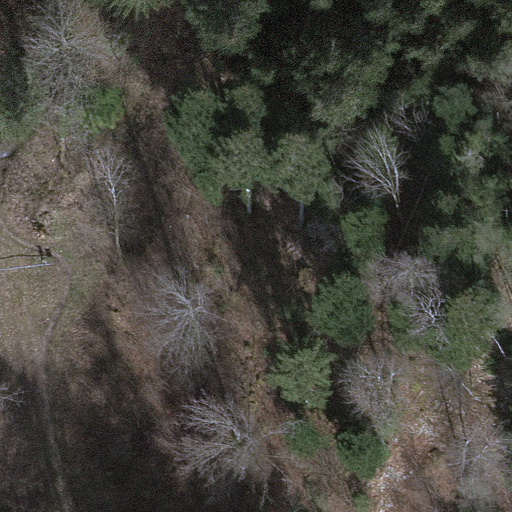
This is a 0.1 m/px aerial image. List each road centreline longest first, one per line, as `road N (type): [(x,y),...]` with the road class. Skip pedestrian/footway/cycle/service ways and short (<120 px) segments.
road 1 (track): [(0,171),(62,311),(105,511)]
road 2 (track): [(159,0),(118,202),(62,311)]
